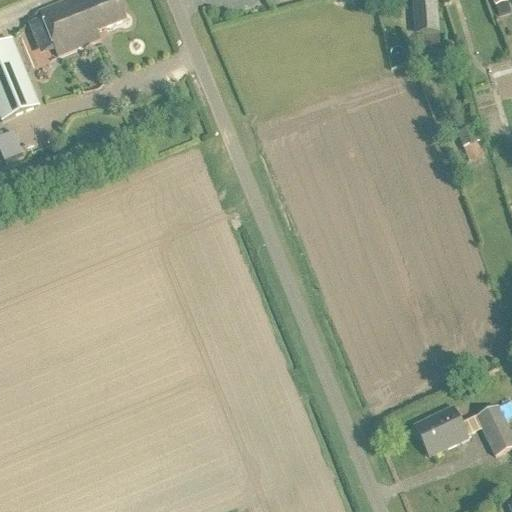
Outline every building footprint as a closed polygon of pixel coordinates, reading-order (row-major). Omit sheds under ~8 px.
[(101,45),(97,35),(125,23),(114,0),(80,0),(38,18),(58,63),(101,45)] [(440,36),(437,0),(412,0),(416,39),(423,38),(440,37),(440,36)] [(491,0),(495,10),(496,10),(500,20),(511,16),(508,6),(508,5),(506,0),(491,0)] [(38,112),(11,45),(0,48),(0,124),(1,126),(38,112)] [(498,83),(477,88),(493,149),(511,143),(511,63),(494,69),(498,83)] [(463,152),(480,145),(474,131),(457,138),(463,152)] [(0,155),(4,166),(23,158),(14,136),(0,141),(0,155)] [(498,411),(476,422),(482,434),(495,461),(511,453),(511,440),(505,426),(511,422),(511,409),(510,406),(498,412),(498,411)] [(461,447),(469,444),(453,412),(413,431),(429,462),(461,447)]
